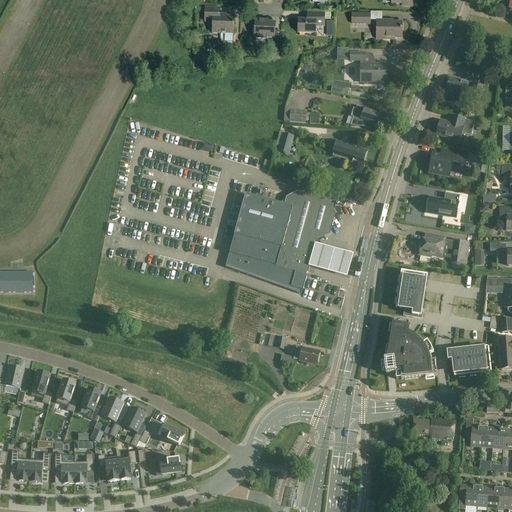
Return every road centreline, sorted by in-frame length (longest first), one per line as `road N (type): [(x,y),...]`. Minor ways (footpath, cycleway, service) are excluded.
road 1 (secondary): [(338,409),(388,188),(458,0)]
road 2 (residential): [(244,461),(187,418),(126,387),(0,348)]
road 3 (tertiary): [(511,392),(338,409)]
